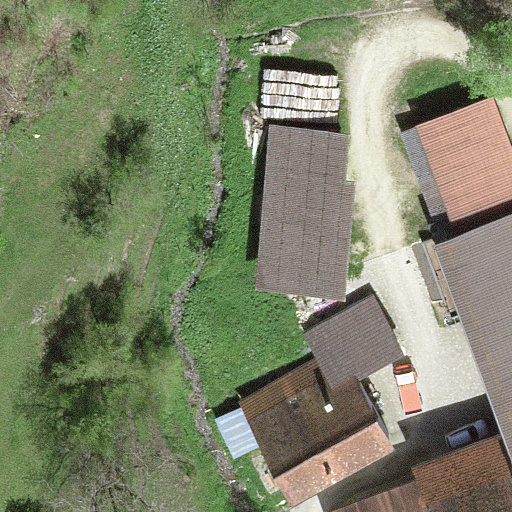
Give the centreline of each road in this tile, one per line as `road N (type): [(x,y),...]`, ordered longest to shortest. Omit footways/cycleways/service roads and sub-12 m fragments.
road 1 (track): [(313,511),(397,453),(426,405),(367,109),(377,59),(413,34)]
road 2 (track): [(511,96),(466,48),(413,34),(389,0)]
